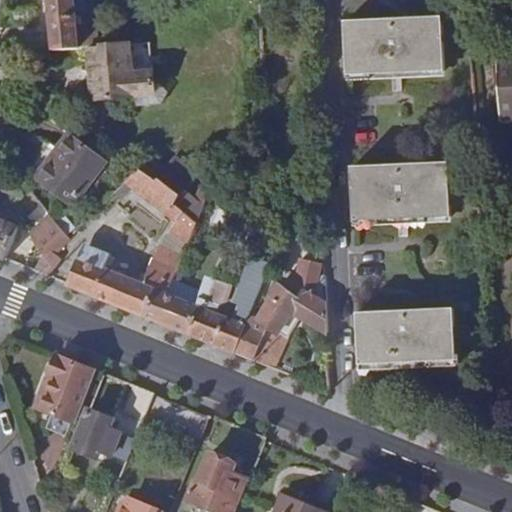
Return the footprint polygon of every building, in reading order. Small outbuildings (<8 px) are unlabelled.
[(52,0),(56,49),(93,49),(102,48),(100,16),(80,18),(78,0),(52,0)] [(440,19),(346,22),(348,76),(443,71),(440,19)] [(102,48),(93,49),(96,98),(156,93),(152,43),(102,48)] [(511,63),(501,64),(504,116),(511,115),(511,63)] [(46,176),(81,201),(110,157),(73,130),(62,145),(65,148),(46,176)] [(153,159),(144,170),(157,180),(160,178),(169,186),(174,180),(172,178),(179,167),(171,161),(166,168),(153,159)] [(447,163),(352,168),(355,222),(451,217),(447,163)] [(144,170),(141,168),(128,181),(129,182),(188,226),(183,237),(190,240),(199,221),(176,204),(181,195),(175,190),(169,186),(160,178),(157,180),(144,170)] [(174,180),(169,186),(175,190),(179,184),(174,180)] [(14,190),(9,182),(3,188),(7,193),(14,190)] [(179,184),(175,190),(181,195),(184,190),(185,188),(179,184)] [(176,204),(199,221),(212,189),(205,188),(199,201),(184,190),(181,195),(176,204)] [(10,198),(7,193),(2,197),(4,202),(10,198)] [(0,219),(0,257),(8,260),(20,228),(0,219)] [(73,239),(59,221),(56,223),(53,220),(46,227),(49,231),(39,242),(38,245),(50,263),(73,239)] [(274,251),(277,242),(257,224),(253,235),(274,251)] [(49,231),(46,227),(36,236),(39,242),(49,231)] [(169,249),(160,245),(156,252),(166,257),(169,249)] [(236,355),(247,324),(265,274),(255,269),(235,320),(215,312),(218,305),(226,308),(248,248),(241,245),(226,283),(215,279),(206,300),(200,298),(197,305),(188,335),(236,355)] [(67,285),(94,296),(105,268),(110,255),(94,248),(89,262),(78,257),(67,285)] [(179,265),(183,255),(169,249),(166,257),(156,252),(148,271),(159,276),(173,282),(174,279),(179,265)] [(184,266),(179,265),(174,279),(179,280),(184,266)] [(94,296),(146,317),(157,290),(154,289),(159,276),(148,271),(143,283),(135,280),(105,268),(94,296)] [(327,307),(327,286),(302,271),(301,291),(303,292),(327,307)] [(146,317),(188,335),(197,305),(169,294),(173,282),(159,276),(154,289),(157,290),(146,317)] [(292,311),(328,334),(327,307),(303,292),(298,300),(281,284),(280,286),(275,282),(271,290),(275,293),(259,321),(279,333),(280,332),(286,336),(291,326),(286,321),(292,311)] [(455,309),(360,314),(362,370),(459,367),(455,309)] [(236,355),(256,363),(265,332),(247,324),(236,355)] [(95,368),(58,353),(50,373),(55,375),(37,421),(66,433),(79,400),(83,403),(95,368)] [(55,375),(50,373),(32,418),(37,421),(55,375)] [(154,395),(143,424),(162,431),(173,403),(154,395)] [(162,431),(199,447),(211,418),(173,403),(162,431)] [(92,408),(79,447),(103,456),(105,450),(115,454),(123,432),(106,426),(111,415),(92,408)] [(118,457),(128,462),(135,445),(125,441),(118,457)] [(197,479),(188,500),(216,511),(236,511),(249,478),(233,472),(237,463),(212,453),(200,480),(197,479)] [(279,511),(328,511),(286,495),(279,511)] [(126,511),(163,511),(164,511),(132,499),(126,511)]
